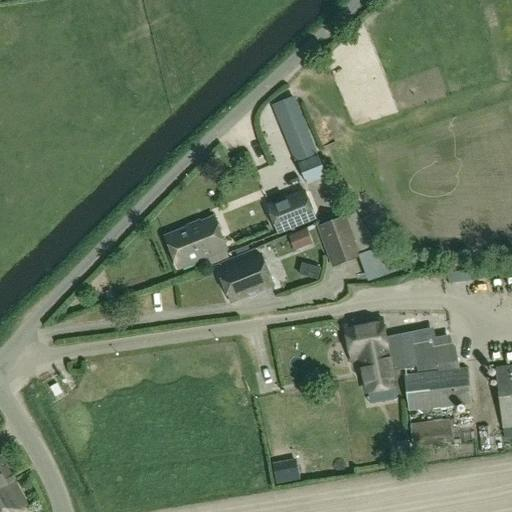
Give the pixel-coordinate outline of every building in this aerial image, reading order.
[(317,154),(295,97),(274,106),(296,163),(317,154)] [(326,177),(318,156),(298,164),(306,185),(326,177)] [(305,190),(266,206),(278,235),(317,220),(305,190)] [(320,231),(334,269),(361,259),(359,254),(379,247),(356,214),(346,218),(347,221),(320,231)] [(167,240),(179,272),(228,252),(215,221),(167,240)] [(221,274),(233,305),(274,289),(261,258),(221,274)] [(309,281),(318,283),(321,272),(311,269),(309,281)] [(346,328),(353,363),(362,361),(368,392),(396,387),(393,371),(416,366),(412,344),(410,333),(386,337),(383,321),(346,328)] [(416,366),(417,371),(458,366),(454,347),(452,344),(433,347),(432,340),(412,344),(416,366)] [(511,367),(496,370),(504,432),(511,430),(511,367)] [(472,404),(467,368),(404,376),(408,412),(472,404)] [(450,419),(410,425),(413,448),(453,443),(450,419)] [(410,463),(408,441),(396,442),(398,464),(410,463)] [(1,458),(0,458),(0,511),(14,511),(27,505),(1,458)] [(291,482),(287,463),(274,466),(278,484),(291,482)]
